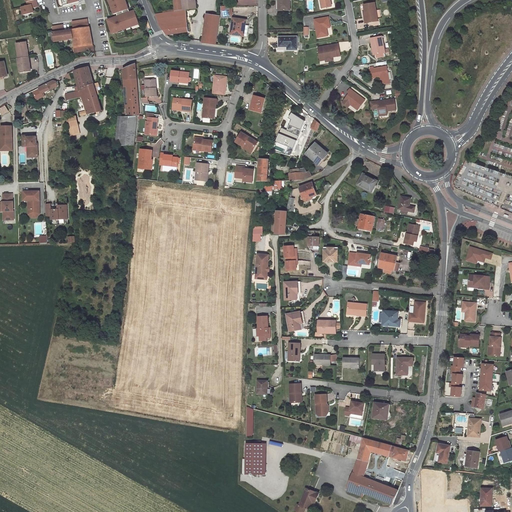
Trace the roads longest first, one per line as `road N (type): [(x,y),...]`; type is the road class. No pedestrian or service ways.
road 1 (residential): [(325,226),(274,239),(280,365)]
road 2 (trunk): [(436,130),(427,107),(430,59),(439,27),(463,0)]
road 3 (trunk): [(420,0),(425,31),(415,133)]
road 4 (residential): [(60,72),(42,127),(46,195)]
road 5 (residential): [(314,110),(355,49),(345,0)]
